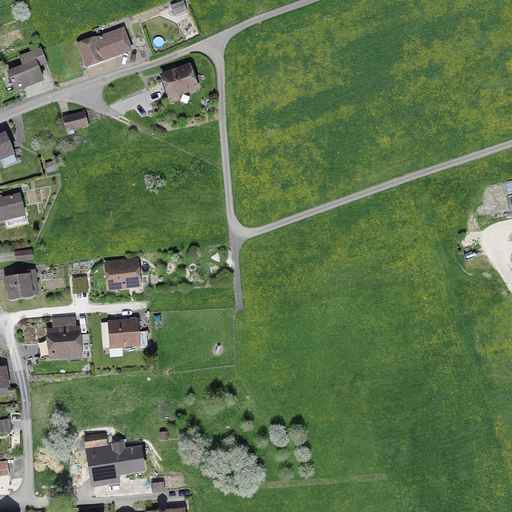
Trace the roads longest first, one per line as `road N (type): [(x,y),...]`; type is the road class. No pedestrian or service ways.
road 1 (track): [(210,43),(233,237),(511,143)]
road 2 (residential): [(0,116),(308,0)]
road 3 (residential): [(26,503),(25,401),(0,321)]
road 4 (residential): [(26,503),(187,493)]
road 5 (residential): [(0,320),(145,305)]
